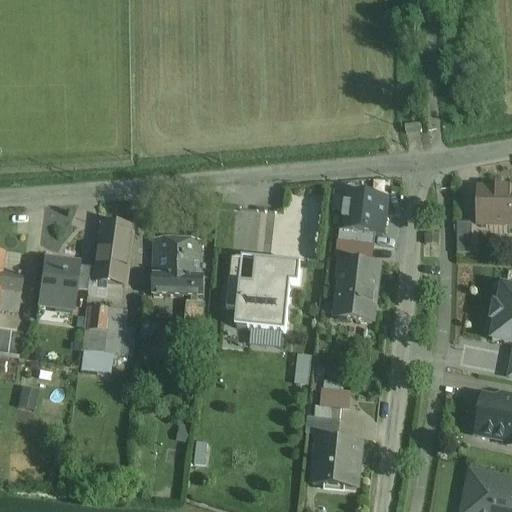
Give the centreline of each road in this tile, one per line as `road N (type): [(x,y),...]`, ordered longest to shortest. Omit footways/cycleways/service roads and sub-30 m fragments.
road 1 (residential): [(0,194),(416,160)]
road 2 (unclassified): [(416,160),(384,511)]
